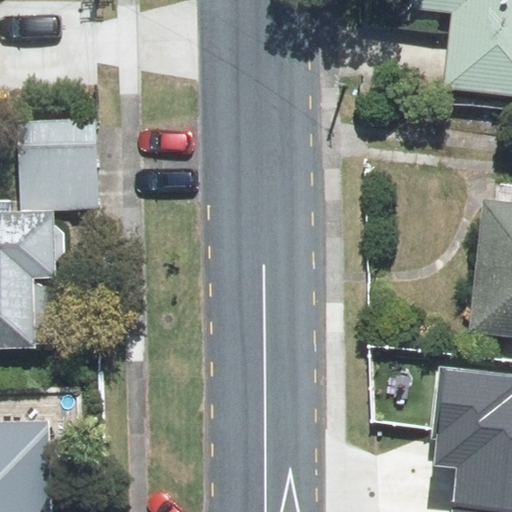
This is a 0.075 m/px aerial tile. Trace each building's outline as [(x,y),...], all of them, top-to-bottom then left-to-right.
[(511,99),(511,0),(423,0),(423,5),(456,8),(449,95),(511,99)] [(98,213),(96,126),(5,129),(7,215),(98,213)] [(34,220),(0,221),(0,354),(20,354),(18,283),(35,283),(34,220)] [(511,222),(489,220),(476,335),(511,338),(511,222)] [(511,511),(511,388),(441,382),(428,511),(511,511)] [(0,511),(36,511),(34,441),(0,442),(0,511)]
